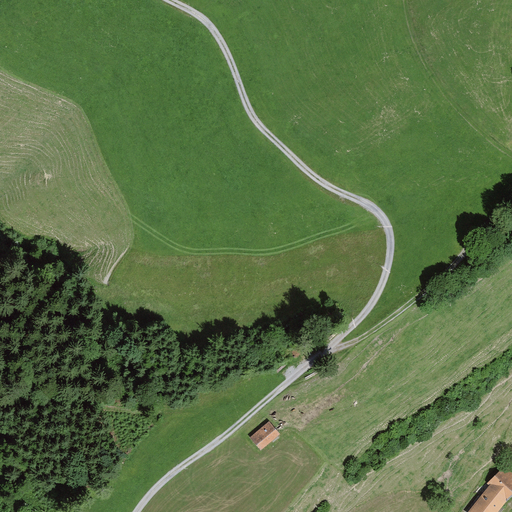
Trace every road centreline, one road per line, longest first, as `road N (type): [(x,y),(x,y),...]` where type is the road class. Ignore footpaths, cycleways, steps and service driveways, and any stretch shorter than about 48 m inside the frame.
road 1 (track): [(317,357),(373,301),(385,276),(388,232),(366,204),(312,175),(258,126),(215,33),(169,0)]
road 2 (track): [(136,511),(317,357)]
